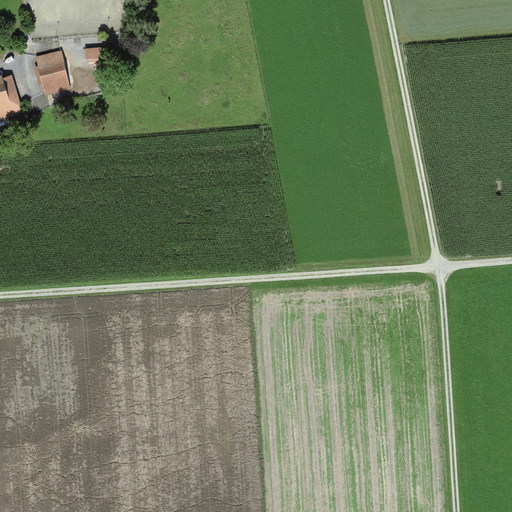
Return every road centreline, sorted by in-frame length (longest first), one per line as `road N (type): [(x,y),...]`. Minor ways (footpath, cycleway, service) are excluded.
road 1 (track): [(385,0),(437,271),(455,511)]
road 2 (track): [(511,265),(0,299)]
